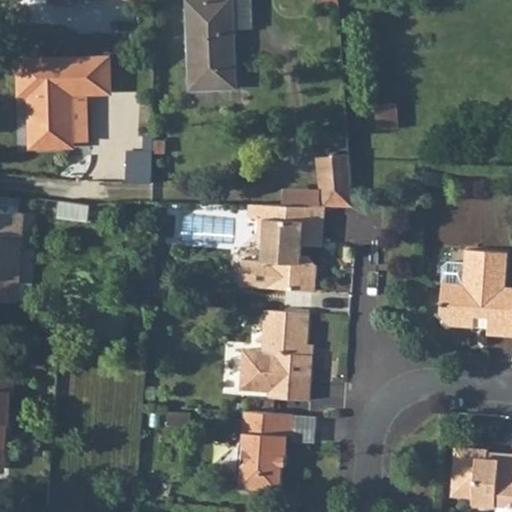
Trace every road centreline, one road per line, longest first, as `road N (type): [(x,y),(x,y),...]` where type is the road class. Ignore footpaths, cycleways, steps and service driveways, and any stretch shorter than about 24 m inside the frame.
road 1 (unknown): [(293,31),(302,150),(292,180),(266,194),(0,179)]
road 2 (residential): [(375,511),(382,426),(398,399),(447,385),(511,390)]
